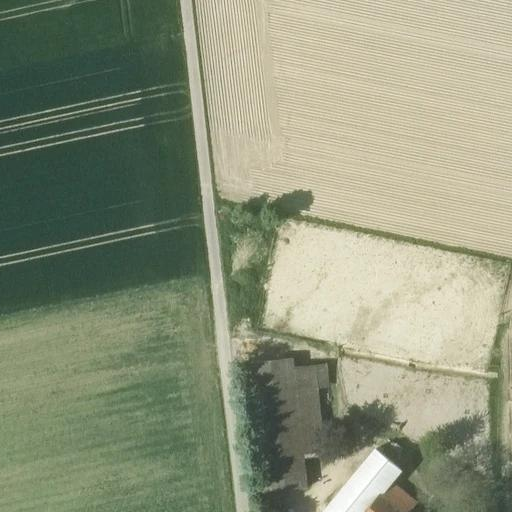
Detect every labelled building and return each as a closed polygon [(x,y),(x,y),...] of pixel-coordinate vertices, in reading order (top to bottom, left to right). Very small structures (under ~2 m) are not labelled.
[(290,358),(249,363),(263,491),(263,492),(279,491),(305,488),(302,457),(291,368),(290,358)] [(323,454),(312,366),(291,368),(302,457),(323,454)] [(375,449),(333,501),(347,511),(365,511),(379,496),(389,483),(400,469),(375,449)] [(408,511),(415,504),(389,483),(379,496),(398,511),(408,511)] [(279,491),(263,492),(263,491),(262,491),(263,504),(272,503),(272,502),(280,501),(279,491)] [(398,511),(379,496),(365,511),(398,511)] [(347,511),(333,501),(323,511),(347,511)]
